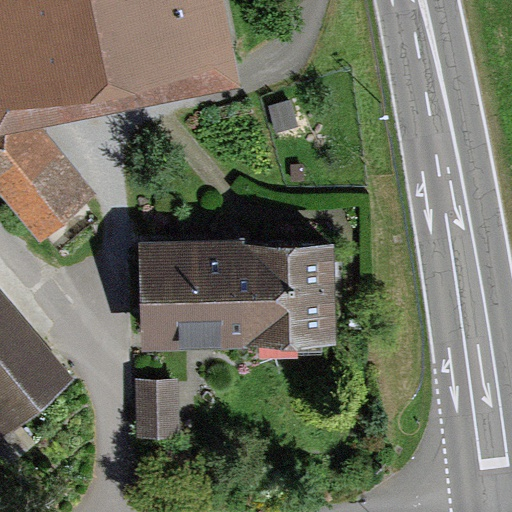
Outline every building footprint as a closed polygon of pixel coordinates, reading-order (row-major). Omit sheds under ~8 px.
[(0,0),(0,136),(38,126),(241,86),(223,0),(0,0)] [(97,197),(38,126),(0,136),(0,197),(39,246),(97,197)] [(137,246),(142,349),(260,344),(261,354),(338,351),(334,238),(258,241),(137,246)] [(0,440),(77,377),(0,285),(0,440)] [(181,437),(179,379),(134,380),(135,438),(181,437)]
